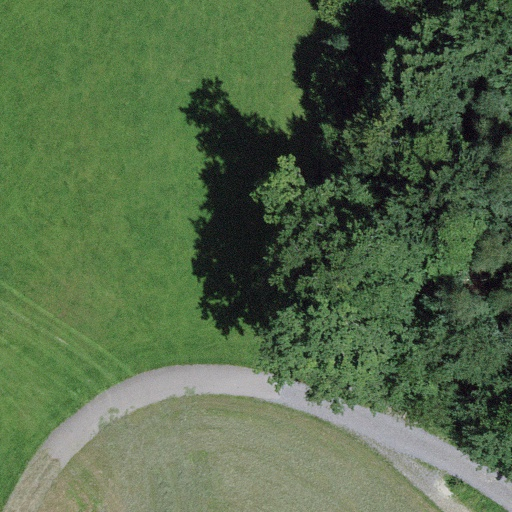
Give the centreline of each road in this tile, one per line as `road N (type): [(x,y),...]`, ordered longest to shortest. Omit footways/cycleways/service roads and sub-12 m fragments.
road 1 (track): [(384,431),(254,385),(189,380),(94,418),(40,476),(24,511)]
road 2 (track): [(384,431),(474,471),(511,501)]
